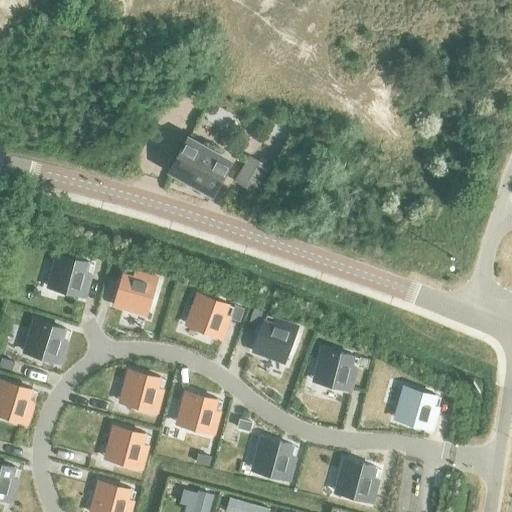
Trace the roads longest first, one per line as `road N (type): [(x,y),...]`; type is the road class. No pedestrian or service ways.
road 1 (tertiary): [(470,315),(172,210),(0,166)]
road 2 (unknown): [(468,511),(502,360),(504,329),(483,285),(511,202)]
road 3 (unclassified): [(470,315),(511,174)]
road 4 (tertiary): [(489,511),(511,376)]
